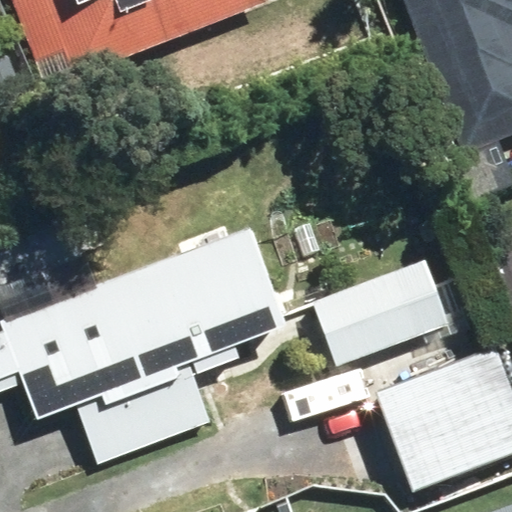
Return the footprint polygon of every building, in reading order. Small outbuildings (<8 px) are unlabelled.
[(3,0),(29,66),(67,52),(74,73),(263,0),(3,0)] [(511,0),(392,0),(458,163),(511,140),(511,46),(510,41),(511,40),(511,0)] [(0,391),(13,386),(27,424),(68,408),(85,453),(202,408),(185,363),(280,326),(244,234),(0,327),(0,391)] [(418,269),(308,308),(331,370),(440,330),(418,269)] [(511,428),(482,352),(368,398),(336,411),(341,426),(350,422),(356,437),(364,434),(371,451),(387,445),(408,497),(511,455),(511,428)]
